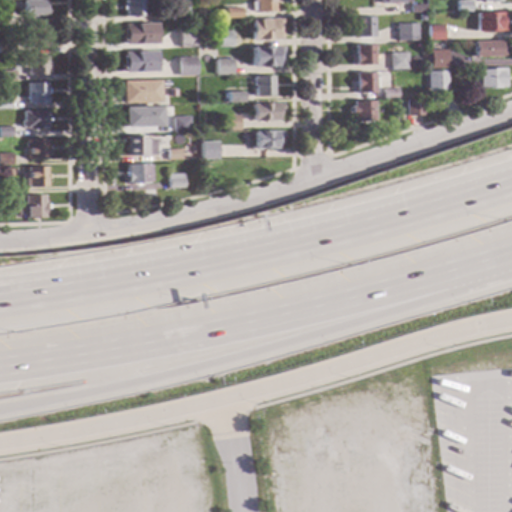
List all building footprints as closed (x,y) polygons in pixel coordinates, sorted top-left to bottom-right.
[(42,0),(42,7),(45,7),(45,17),(22,17),(21,0),(42,0)] [(143,0),(143,16),(124,16),(124,0),(143,0)] [(272,0),(272,12),(253,12),(253,11),(248,11),(248,2),(253,2),(253,0),(272,0)] [(462,11),(449,12),(448,2),(462,1),(462,11)] [(186,21),(171,20),(171,5),(187,5),(186,21)] [(418,13),(404,14),(404,6),(417,5),(418,13)] [(237,18),(223,19),(223,9),(237,9),(237,18)] [(497,32),(468,32),(467,14),(496,13),(497,32)] [(368,37),(350,38),(349,19),(367,18),(368,37)] [(279,40),(249,42),(248,20),(278,19),(279,40)] [(154,44),(124,45),(123,25),(154,24),(154,44)] [(411,41),(391,41),(390,25),(410,24),(411,41)] [(436,40),(421,41),(420,26),(435,26),(436,40)] [(46,47),(27,48),(26,28),(45,28),(46,47)] [(193,48),(178,48),(178,30),(193,30),(193,48)] [(228,47),(213,47),(214,34),(229,34),(228,47)] [(497,57),(466,58),(466,42),(497,41),(497,57)] [(12,53),(0,53),(0,43),(12,43),(12,53)] [(369,65),(351,66),(350,46),(368,46),(369,65)] [(280,67),(249,68),(249,47),(279,47),(280,67)] [(439,69),(423,69),(422,51),(439,51),(439,69)] [(154,72),(123,73),(122,53),(154,52),(154,72)] [(401,70),(384,70),(384,54),(401,53),(401,70)] [(46,75),(26,76),(26,56),(46,55),(46,75)] [(195,77),(176,77),(176,58),(195,58),(195,77)] [(229,75),(212,75),(212,60),(229,60),(229,75)] [(497,88),(468,89),(467,70),(497,69),(497,88)] [(13,82),(0,82),(0,71),(13,71),(13,82)] [(440,90),(421,90),(420,72),(440,72),(440,90)] [(370,93),(351,94),(351,74),(370,74),(370,93)] [(270,97),(251,97),(251,78),(269,77),(270,97)] [(160,103),(122,104),(122,82),(160,81),(160,103)] [(45,104),(26,104),(26,84),(45,83),(45,104)] [(392,97),(378,98),(378,90),(391,89),(392,97)] [(240,102),(225,103),(225,93),(240,92),(240,102)] [(8,108),(0,108),(0,99),(8,99),(8,108)] [(417,116),(401,116),(400,101),(416,100),(417,116)] [(369,121),(349,122),(349,115),(346,116),(346,107),(348,107),(348,103),(368,102),(369,121)] [(280,112),(274,113),(275,120),(249,122),(248,105),(279,103),(280,112)] [(159,127),(122,128),(122,109),(159,108),(159,127)] [(45,129),(22,130),(21,112),(45,111),(45,129)] [(236,116),(236,131),(221,131),(221,116),(236,116)] [(187,133),(172,133),(171,117),(187,117),(187,133)] [(10,137),(0,137),(0,128),(10,128),(10,137)] [(279,144),(274,144),(274,149),(252,149),(252,132),(279,132),(279,144)] [(147,140),(153,140),(153,156),(124,156),(124,137),(147,137),(147,140)] [(45,160),(25,160),(25,149),(24,149),(24,140),(45,140),(45,160)] [(215,159),(199,160),(199,143),(215,143),(215,159)] [(180,159),(166,160),(166,150),(179,150),(180,159)] [(10,165),(0,165),(0,154),(10,154),(10,165)] [(147,184),(125,184),(125,166),(147,166),(147,184)] [(45,187),(26,187),(25,168),(44,167),(45,187)] [(182,180),(188,179),(188,188),(167,189),(167,175),(182,174),(182,180)] [(42,202),(44,202),(45,218),(23,219),(23,196),(42,196),(42,202)]
